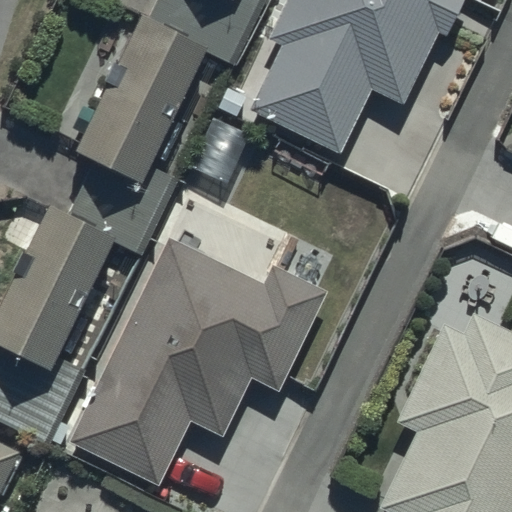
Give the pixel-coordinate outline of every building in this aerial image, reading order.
[(282,0),(265,36),(278,42),(247,106),(338,150),(368,87),(403,104),(437,32),(443,35),(459,0),(282,0)] [(71,147),(137,180),(204,46),(137,13),(71,147)] [(0,288),(0,342),(45,366),(112,236),(44,201),(0,288)] [(259,280),(168,235),(67,438),(156,482),(188,418),(222,435),(252,375),(277,388),(326,289),(268,262),(259,280)] [(511,511),(511,330),(470,310),(459,332),(440,322),(391,421),(413,431),(376,506),(389,511),(511,511)] [(0,491),(19,453),(0,443),(0,491)]
